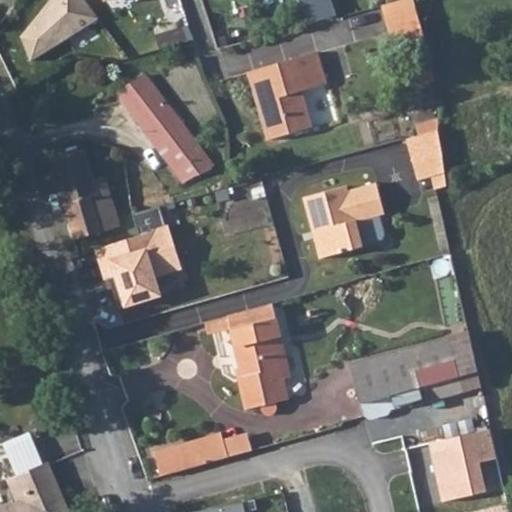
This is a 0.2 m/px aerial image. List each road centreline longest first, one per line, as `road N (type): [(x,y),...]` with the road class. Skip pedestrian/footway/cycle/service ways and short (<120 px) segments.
road 1 (residential): [(129,506),(0,111)]
road 2 (residential): [(129,506),(333,449),(366,473),(378,511)]
